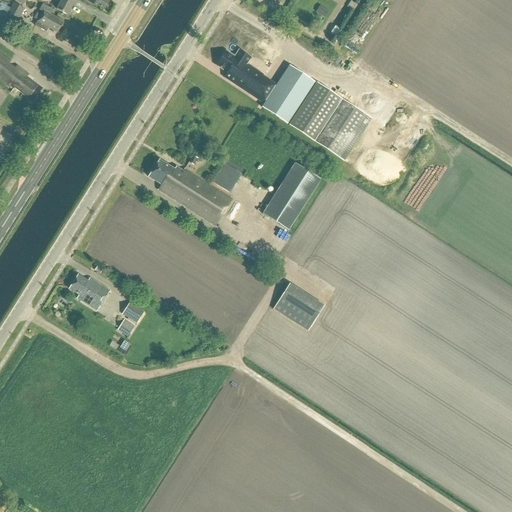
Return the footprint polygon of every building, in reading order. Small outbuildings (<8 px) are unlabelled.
[(55,0),(55,2),(59,4),(56,10),(67,16),(75,2),(71,0),(55,0)] [(84,0),(84,1),(95,8),(96,5),(105,11),(110,2),(107,1),(107,0),(84,0)] [(16,24),(25,9),(14,2),(5,18),(16,24)] [(39,10),(42,12),(43,10),(50,14),(52,10),(42,4),(39,10)] [(319,6),(315,12),(324,18),(328,11),(319,6)] [(62,26),(64,22),(50,14),(43,10),(42,12),(41,15),(37,13),(34,18),(38,20),(35,25),(48,32),(50,28),(58,33),(61,29),(63,26),(62,26)] [(10,33),(15,24),(5,19),(0,27),(10,33)] [(316,36),(313,42),(325,48),(328,42),(316,36)] [(250,59),(238,51),(234,57),(226,52),(216,66),(227,73),(223,78),(249,95),(263,75),(246,64),(250,59)] [(15,68),(9,64),(11,62),(0,53),(0,81),(13,91),(15,89),(32,102),(42,89),(28,77),(29,75),(17,66),(15,68)] [(261,108),(287,125),(315,82),(289,65),(276,86),(264,103),(261,108)] [(343,162),(371,119),(317,84),(289,126),(343,162)] [(194,166),(198,158),(193,155),(188,163),(194,166)] [(174,170),(159,160),(148,178),(161,186),(157,191),(214,228),(233,200),(184,169),(183,171),(176,167),(174,170)] [(137,165),(135,183),(143,184),(145,166),(137,165)] [(288,232),(321,181),(295,165),(262,216),(288,232)] [(243,196),(236,212),(247,216),(254,200),(243,196)] [(315,198),(307,214),(313,217),(321,201),(315,198)] [(115,284),(118,279),(97,266),(94,271),(115,284)] [(87,282),(78,275),(69,290),(78,296),(76,299),(96,312),(109,292),(89,279),(87,282)] [(307,333),(324,308),(289,286),(272,311),(307,333)] [(52,299),(86,321),(91,313),(57,291),(52,299)] [(137,324),(144,313),(130,303),(122,314),(137,324)] [(128,336),(134,326),(124,320),(117,330),(128,336)] [(120,348),(117,353),(123,356),(129,346),(124,342),(120,348)] [(93,351),(100,354),(102,348),(95,345),(93,351)] [(106,359),(114,349),(108,345),(101,355),(106,359)] [(77,352),(74,357),(99,370),(102,365),(77,352)]
